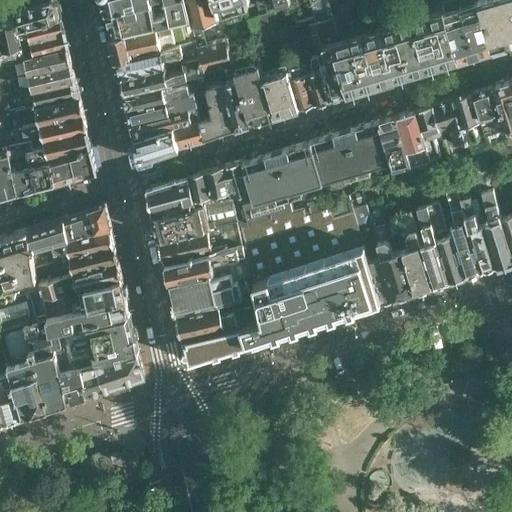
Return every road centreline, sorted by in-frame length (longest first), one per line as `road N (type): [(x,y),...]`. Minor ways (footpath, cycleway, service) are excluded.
road 1 (residential): [(511,63),(125,179)]
road 2 (residential): [(175,396),(511,290)]
road 3 (unclassified): [(175,396),(125,179)]
road 4 (unclassified): [(125,179),(82,0)]
road 5 (residential): [(0,452),(175,396)]
road 6 (residential): [(0,217),(125,179)]
road 7 (unclassified): [(229,511),(214,450),(175,396)]
